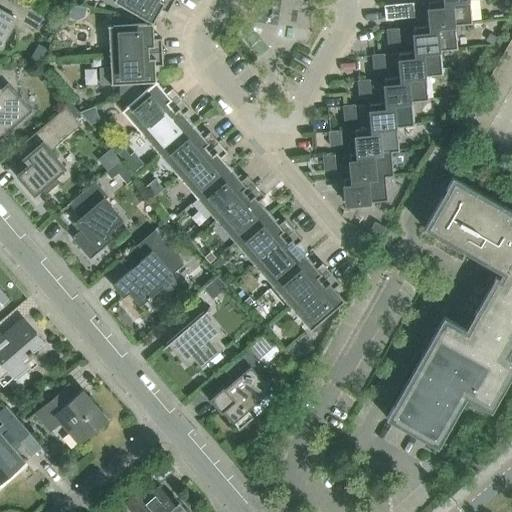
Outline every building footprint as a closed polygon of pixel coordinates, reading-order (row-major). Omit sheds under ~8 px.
[(0,0),(0,46),(11,26),(23,33),(27,26),(35,31),(44,16),(15,0),(0,0)] [(174,1),(171,0),(113,0),(113,1),(153,24),(161,9),(167,13),(174,1)] [(440,0),(428,1),(430,25),(430,26),(455,24),(472,23),(469,0),(448,0),(445,0),(444,0),(440,0)] [(413,3),(401,4),(394,4),(395,19),(415,17),(413,3)] [(154,39),(153,24),(108,25),(109,55),(162,52),(162,38),(154,39)] [(413,27),(416,51),(441,49),(441,50),(457,48),(455,24),(430,26),(430,25),(413,27)] [(400,43),(399,28),(386,29),(388,44),(400,43)] [(511,37),(463,124),(484,136),(511,86),(511,37)] [(399,52),(401,76),(401,77),(426,75),(443,74),(441,50),(441,49),(416,51),(399,52)] [(163,65),(162,52),(109,55),(111,84),(155,82),(157,82),(155,66),(163,65)] [(385,68),(384,54),(372,55),(373,69),(385,68)] [(0,135),(30,109),(18,95),(15,68),(0,69),(0,135)] [(384,78),(386,102),(411,100),(411,101),(428,99),(426,75),(401,77),(401,76),(384,78)] [(357,80),(359,95),(371,94),(369,79),(357,80)] [(166,93),(155,82),(121,110),(141,133),(181,98),(172,88),(166,93)] [(145,138),(160,154),(194,125),(184,114),(190,109),(181,98),(141,133),(145,138)] [(370,103),(372,127),(372,128),(397,126),(414,125),(411,101),(411,100),(386,102),(370,103)] [(356,119),(355,104),(343,106),(344,120),(356,119)] [(23,160),(24,160),(28,156),(33,161),(17,174),(34,194),(41,188),(46,194),(59,182),(55,176),(64,168),(50,151),(80,125),(65,107),(20,147),(27,156),(23,160)] [(174,171),(179,176),(219,142),(210,132),(204,137),(194,125),(160,154),(174,171)] [(355,129),(357,153),(391,150),(391,151),(399,150),(397,126),(372,128),(372,127),(355,129)] [(341,145),(340,130),(328,131),(330,146),(341,145)] [(183,182),(197,198),(231,169),(221,157),(227,152),(219,142),(179,176),(183,182)] [(349,153),(352,177),(352,178),(385,175),(385,176),(393,175),(391,151),(391,150),(357,153),(349,153)] [(336,169),(334,155),(322,156),(324,170),(336,169)] [(212,215),(216,220),(256,186),(247,175),(241,180),(231,169),(197,198),(212,215)] [(352,178),(352,177),(344,178),(346,204),(388,200),(385,176),(385,175),(352,178)] [(499,271),(466,329),(444,317),(386,418),(437,447),(466,397),(491,411),(511,373),(511,355),(508,353),(511,345),(511,210),(453,177),(424,228),(499,271)] [(76,222),(82,229),(72,237),(90,259),(113,239),(107,232),(122,220),(105,199),(108,196),(95,181),(69,203),(81,218),(76,222)] [(220,225),(235,242),(269,213),(259,201),(265,196),(256,186),(216,220),(220,225)] [(249,258),(254,264),(294,229),(285,219),(279,224),(269,213),(235,242),(249,258)] [(368,235),(378,240),(378,241),(385,228),(375,222),(368,235)] [(258,269),(272,286),(306,256),(296,245),(303,240),(294,229),(254,264),(258,269)] [(184,264),(155,230),(119,260),(128,271),(112,284),(120,294),(123,297),(129,292),(140,305),(148,298),(149,300),(152,298),(151,296),(163,286),(166,288),(168,289),(171,288),(174,286),(175,284),(176,281),(175,277),(174,276),(172,274),(184,264)] [(287,302),(291,307),(331,273),(322,263),(316,268),(306,256),(272,286),(287,302)] [(331,273),(291,307),(295,313),(310,329),(309,329),(310,330),(345,300),(344,299),(344,300),(334,289),(340,283),(331,273)] [(216,277),(203,288),(211,297),(224,286),(216,277)] [(180,333),(183,336),(172,346),(187,363),(220,334),(203,314),(211,307),(210,306),(206,309),(197,299),(171,322),(179,332),(179,333),(179,334),(180,333)] [(0,334),(0,361),(1,361),(14,377),(26,368),(20,361),(42,342),(23,320),(3,337),(0,334)] [(222,412),(223,411),(237,427),(239,430),(254,416),(252,415),(248,410),(271,390),(256,372),(265,364),(250,347),(224,370),(233,380),(224,388),(223,387),(210,398),(222,412)] [(35,413),(45,424),(55,415),(79,444),(108,419),(83,389),(75,396),(66,386),(35,413)] [(0,410),(0,420),(3,424),(0,426),(0,484),(25,462),(5,438),(11,433),(12,434),(23,425),(6,405),(0,410)] [(187,511),(179,502),(175,505),(159,486),(131,510),(132,511),(187,511)]
